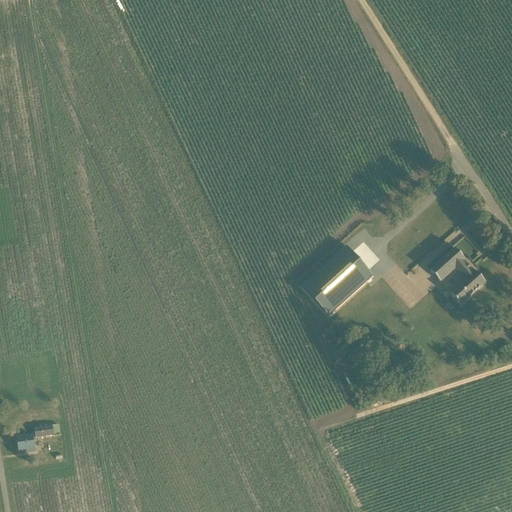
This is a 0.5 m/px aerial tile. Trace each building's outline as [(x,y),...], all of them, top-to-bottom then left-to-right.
[(413,259),(421,254),(440,233),(449,228),(458,217),(454,220),(463,210),(459,204),(449,194),(443,198),(433,209),(425,214),(415,226),(401,234),(385,253),(403,269),(408,265),(413,259)] [(346,251),(301,292),(328,322),(373,281),(346,251)] [(462,306),(486,284),(476,273),(475,274),(464,262),(465,262),(454,251),(431,273),(441,284),(454,271),(464,282),(451,294),(462,306)] [(413,292),(403,282),(360,321),(379,341),(394,327),(385,318),(413,292)] [(54,436),(52,426),(34,429),(35,439),(54,436)] [(36,452),(33,436),(17,439),(19,452),(26,451),(27,454),(36,452)]
